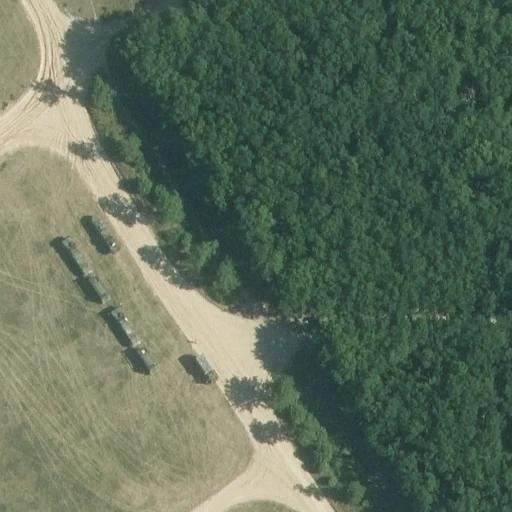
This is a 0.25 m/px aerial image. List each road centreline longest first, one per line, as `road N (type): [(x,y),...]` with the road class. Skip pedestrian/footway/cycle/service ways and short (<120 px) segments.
road 1 (track): [(207,511),(283,461),(56,97)]
road 2 (track): [(511,331),(325,328),(227,369)]
road 3 (track): [(0,138),(56,97),(68,61),(177,0)]
